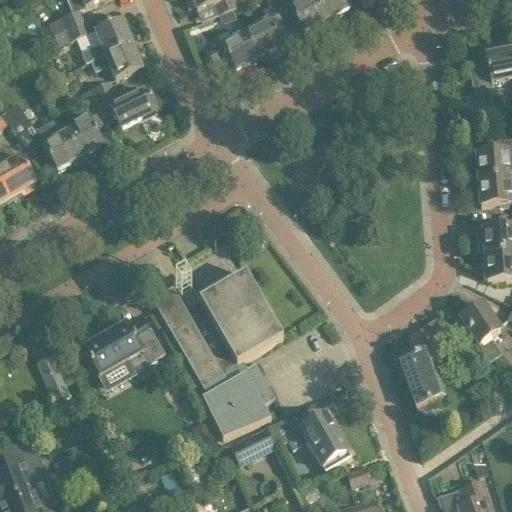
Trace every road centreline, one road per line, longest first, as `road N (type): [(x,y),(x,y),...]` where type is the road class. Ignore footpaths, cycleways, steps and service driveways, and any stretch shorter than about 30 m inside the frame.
road 1 (residential): [(361,338),(444,280),(427,23)]
road 2 (residential): [(0,330),(247,186)]
road 3 (residential): [(0,265),(215,142)]
road 4 (residential): [(215,142),(427,23)]
road 5 (residential): [(361,338),(247,186)]
road 6 (residential): [(413,485),(361,338)]
road 7 (residential): [(215,142),(154,0)]
road 8 (residential): [(413,485),(511,416)]
